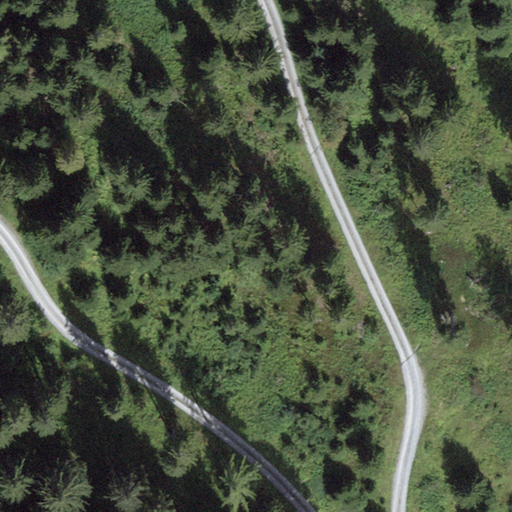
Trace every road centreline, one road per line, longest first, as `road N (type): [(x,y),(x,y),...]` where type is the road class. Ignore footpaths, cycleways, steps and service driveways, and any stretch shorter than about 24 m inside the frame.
road 1 (track): [(264,0),(316,165),(408,360),(413,398),(399,511)]
road 2 (track): [(309,511),(201,408),(67,329),(0,230)]
